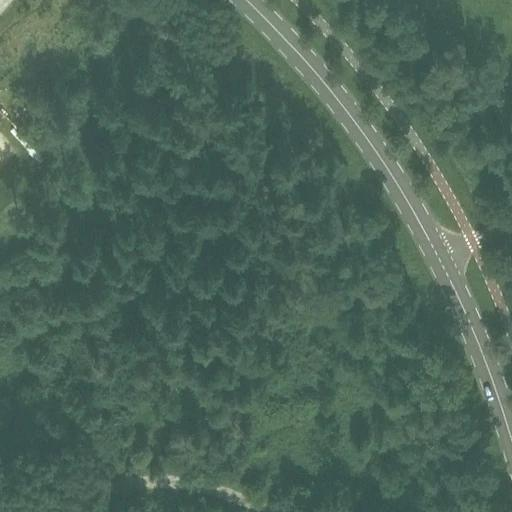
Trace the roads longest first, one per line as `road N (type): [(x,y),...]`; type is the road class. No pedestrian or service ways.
road 1 (primary): [(442,256),(349,120),(239,0)]
road 2 (track): [(34,511),(152,480),(218,489),(273,511)]
road 3 (primary): [(511,425),(471,308),(442,256)]
